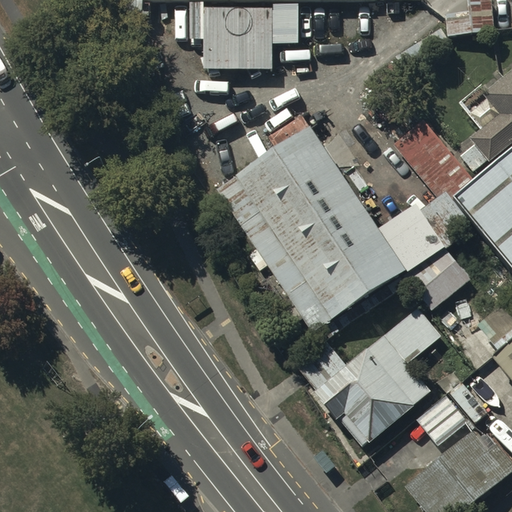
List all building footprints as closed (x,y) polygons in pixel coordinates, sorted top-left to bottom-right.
[(447,17),(448,38),(495,35),(493,0),(488,0),(469,1),(470,15),(447,17)] [(462,158),(474,173),(486,163),(488,166),(511,146),(511,74),(484,98),(488,102),(471,116),(484,132),(472,142),(476,147),(462,158)] [(393,149),(438,201),(446,194),(454,203),(475,184),(423,123),(393,149)] [(407,276),(310,131),(220,192),(318,336),(407,276)] [(511,158),(456,205),(511,272),(511,158)] [(445,344),(418,311),(314,394),(362,453),(432,397),(412,371),(445,344)] [(511,349),(496,363),(511,383),(511,349)] [(446,399),(417,423),(439,449),(469,425),(446,399)] [(469,511),(511,478),(476,435),(407,491),(423,511),(469,511)]
